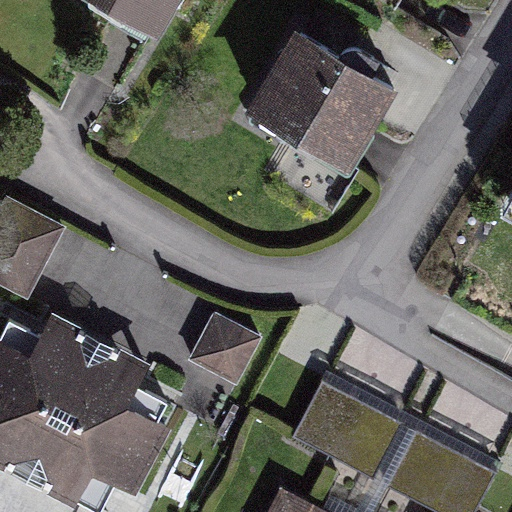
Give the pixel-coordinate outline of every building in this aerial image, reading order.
[(169,0),(72,0),(143,43),(169,0)] [(276,31),(231,104),(334,168),(379,95),(276,31)] [(511,174),(494,206),(511,216),(511,174)] [(62,245),(12,221),(0,246),(0,283),(37,300),(62,245)] [(36,314),(0,372),(0,464),(78,511),(102,511),(173,398),(36,314)] [(273,347),(216,319),(194,364),(251,392),(273,347)] [(319,380),(292,438),(377,476),(404,418),(319,380)] [(387,487),(441,511),(475,511),(496,466),(413,429),(387,487)] [(292,511),(251,486),(234,511),(292,511)]
